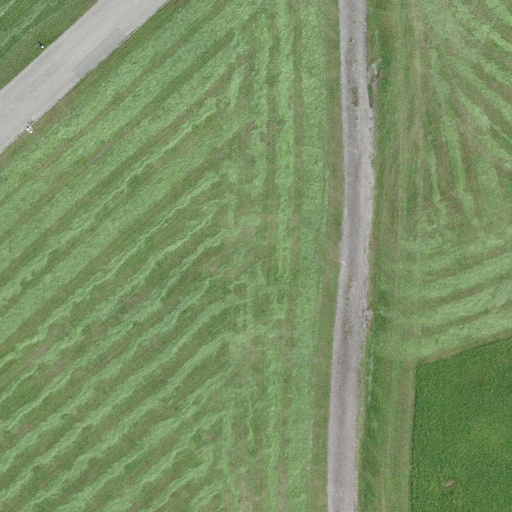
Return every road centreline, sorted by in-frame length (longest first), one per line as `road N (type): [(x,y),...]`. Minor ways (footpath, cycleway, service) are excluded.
road 1 (track): [(353,0),(348,511)]
road 2 (unclassified): [(138,0),(0,124)]
